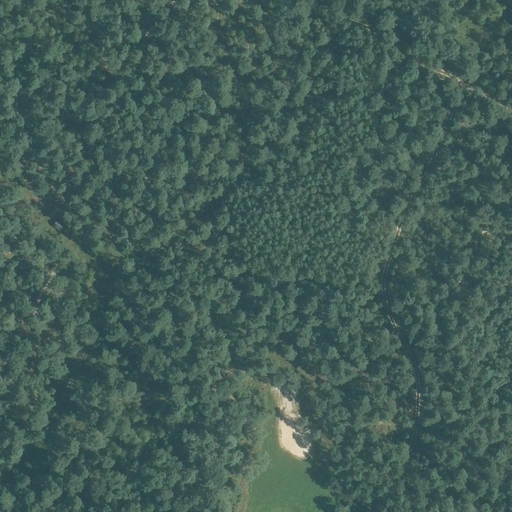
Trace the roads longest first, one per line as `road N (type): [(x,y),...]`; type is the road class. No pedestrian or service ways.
road 1 (track): [(464,85),(382,278),(416,388),(412,441),(382,502),(350,509)]
road 2 (track): [(311,0),(511,108)]
